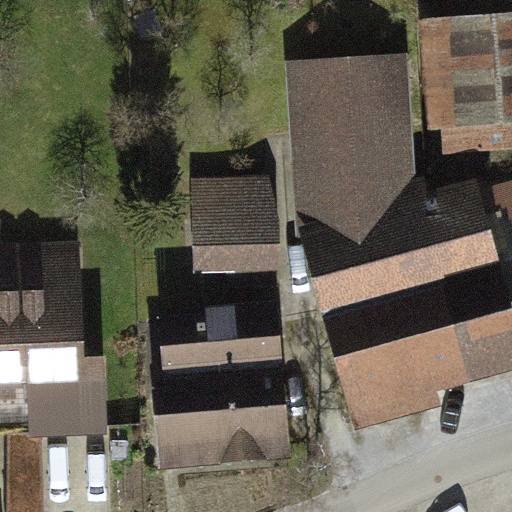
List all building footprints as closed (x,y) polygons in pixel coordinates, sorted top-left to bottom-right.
[(511,0),(443,0),(445,12),(511,4),(511,0)] [(511,18),(426,25),(435,136),(511,129),(511,18)] [(408,60),(287,67),(300,218),(360,435),(444,409),(440,395),(511,371),(511,302),(477,174),(427,186),(408,60)] [(494,207),(511,205),(511,175),(492,177),(494,207)] [(273,180),(192,182),(195,281),(276,278),(273,180)] [(0,387),(33,385),(36,441),(115,436),(110,361),(89,362),(81,235),(0,239),(0,387)] [(277,297),(157,310),(165,391),(153,392),(162,479),(295,465),(277,297)]
